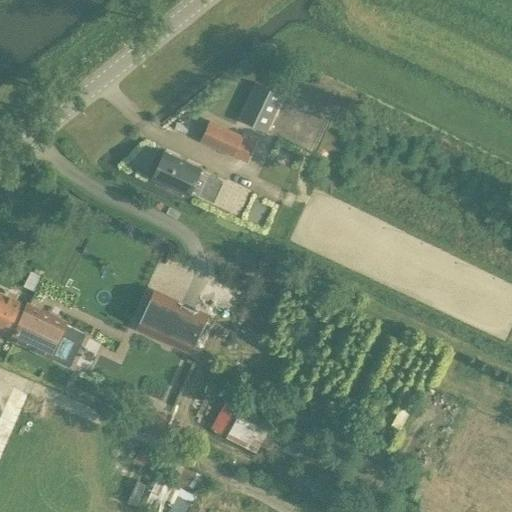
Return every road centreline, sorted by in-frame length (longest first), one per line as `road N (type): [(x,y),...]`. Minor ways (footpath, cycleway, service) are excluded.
road 1 (unclassified): [(0,161),(205,0)]
road 2 (unknown): [(0,373),(145,438)]
